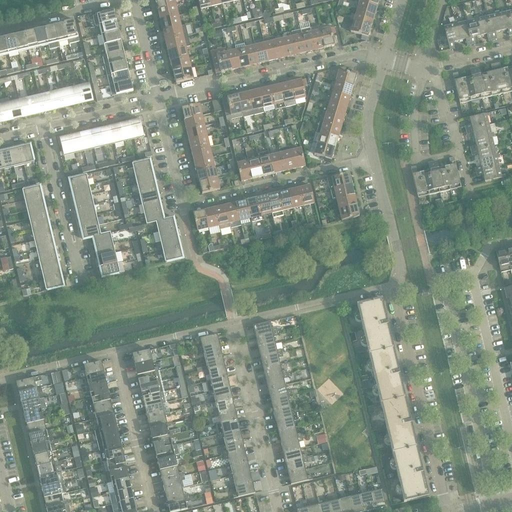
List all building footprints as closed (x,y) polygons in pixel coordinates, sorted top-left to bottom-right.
[(174,0),(155,0),(158,10),(175,6),(174,0)] [(209,0),(197,0),(200,10),(211,7),(209,0)] [(360,1),(357,11),(374,17),(377,6),(360,1)] [(175,6),(158,10),(161,20),(178,16),(175,6)] [(114,11),(93,16),(95,27),(99,26),(117,22),(114,11)] [(357,11),(354,22),(371,27),(374,17),(357,11)] [(511,35),(511,31),(508,13),(499,15),(499,12),(496,13),(501,32),(507,31),(509,36),(511,35)] [(494,13),(495,16),(487,18),(492,40),(496,39),(495,33),(501,32),(496,13),(494,13)] [(178,16),(161,20),(163,31),(181,27),(178,16)] [(492,40),(487,18),(478,20),(478,17),(475,18),(480,37),(486,35),(488,41),(492,40)] [(474,21),(466,23),(471,45),(475,44),(474,38),(480,37),(475,18),(473,18),(474,21)] [(74,21),(64,23),(68,41),(69,45),(79,42),(74,21)] [(117,22),(99,26),(101,36),(119,32),(117,22)] [(362,36),(360,40),(367,42),(371,27),(354,22),(350,33),(362,36)] [(457,22),(454,23),(459,42),(465,40),(467,46),(471,45),(466,23),(457,25),(457,22)] [(64,23),(54,26),(58,43),(68,41),(64,23)] [(452,23),(453,26),(444,28),(449,50),(454,49),(453,43),(459,42),(454,23),(452,23)] [(54,26),(44,28),(48,45),(49,50),(59,48),(58,43),(54,26)] [(181,27),(163,31),(166,41),(187,36),(185,26),(181,27)] [(319,26),(310,29),(311,33),(315,51),(324,49),(320,31),(319,26)] [(44,28),(34,30),(38,48),(48,45),(44,28)] [(331,35),(335,34),(334,28),(320,31),(324,49),(334,46),(331,35)] [(310,29),(300,31),(306,53),(315,51),(311,33),(310,29)] [(34,30),(24,33),(28,50),(38,48),(34,30)] [(221,31),(212,33),(214,40),(223,37),(221,31)] [(292,38),(296,55),(306,53),(300,31),(291,33),(292,38)] [(119,32),(101,36),(104,46),(121,41),(119,32)] [(24,33),(14,35),(18,53),(28,50),(24,33)] [(14,35),(4,37),(8,55),(18,53),(14,35)] [(187,36),(166,41),(168,52),(186,48),(190,47),(187,36)] [(4,37),(0,38),(0,56),(8,55),(4,37)] [(264,44),(264,45),(268,62),(278,60),(273,42),(272,38),(263,41),(264,44)] [(292,38),(283,40),(287,58),(296,55),(292,38)] [(283,40),(273,42),(278,60),(287,58),(283,40)] [(121,41),(104,46),(106,56),(124,51),(121,41)] [(264,45),(254,47),(259,64),(268,62),(264,45)] [(254,47),(245,49),(249,67),(259,64),(254,47)] [(186,48),(168,52),(171,63),(188,58),(186,48)] [(225,48),(210,52),(216,75),(231,71),(226,53),(225,48)] [(245,49),(236,51),(240,69),(249,67),(245,49)] [(106,56),(102,57),(105,66),(126,61),(124,51),(106,56)] [(236,51),(226,53),(231,71),(240,69),(236,51)] [(188,58),(171,63),(173,73),(191,69),(188,58)] [(126,61),(105,66),(107,76),(128,71),(126,61)] [(478,68),(474,69),(481,100),(492,97),(486,74),(480,75),(478,68)] [(191,69),(173,73),(176,84),(193,80),(191,69)] [(471,77),(465,79),(470,102),(481,100),(474,69),(470,70),(471,77)] [(511,88),(507,69),(497,71),(502,95),(511,92),(511,88)] [(128,71),(107,76),(109,86),(131,81),(128,71)] [(336,82),(353,87),(358,73),(351,71),(350,75),(339,71),(336,82)] [(497,71),(486,74),(492,97),(502,95),(497,71)] [(465,79),(454,81),(460,105),(470,102),(465,79)] [(305,103),(304,99),(305,98),(303,87),(307,86),(305,80),(290,84),(295,105),(305,103)] [(131,81),(109,86),(112,97),(133,92),(131,81)] [(336,82),(333,92),(350,98),(353,87),(336,82)] [(79,86),(83,104),(93,101),(89,84),(79,86)] [(290,84),(280,86),(285,108),(295,106),(295,105),(290,84)] [(79,86),(69,89),(73,106),(83,104),(79,86)] [(280,86),(269,88),(274,110),(274,111),(285,108),(280,86)] [(269,88),(259,91),(264,113),(274,110),(269,88)] [(69,89),(59,91),(63,108),(73,106),(69,89)] [(59,91),(49,93),(53,111),(63,108),(59,91)] [(264,113),(259,91),(248,93),(254,116),(264,113)] [(329,91),(326,102),(330,103),(347,108),(350,98),(333,92),(329,91)] [(49,93),(39,96),(43,113),(53,111),(49,93)] [(248,93),(238,96),(243,118),(254,116),(248,93)] [(39,96),(29,98),(33,115),(43,113),(39,96)] [(227,99),(221,100),(226,121),(243,118),(238,96),(227,99)] [(29,98),(19,100),(23,118),(33,115),(29,98)] [(19,100),(9,103),(13,120),(23,118),(19,100)] [(219,101),(212,102),(214,113),(221,112),(219,101)] [(9,103),(0,104),(0,109),(3,123),(13,120),(9,103)] [(330,103),(327,113),(344,118),(347,108),(330,103)] [(199,105),(182,109),(184,120),(202,116),(199,105)] [(327,113),(325,113),(323,112),(320,122),(341,129),(344,118),(327,113)] [(488,114),(469,119),(471,125),(465,127),(466,131),(489,126),(487,117),(489,117),(488,114)] [(202,116),(184,120),(187,131),(204,127),(202,116)] [(140,119),(129,122),(133,139),(144,137),(140,119)] [(129,122),(119,124),(123,142),(133,139),(129,122)] [(320,122),(317,133),(320,134),(338,139),(341,129),(320,122)] [(119,124),(109,126),(114,144),(123,142),(119,124)] [(109,126),(99,129),(104,146),(114,144),(109,126)] [(489,126),(466,131),(467,135),(473,134),(474,140),(493,136),(493,133),(491,134),(489,126)] [(204,127),(187,131),(189,141),(207,137),(204,127)] [(99,129),(90,131),(94,149),(104,146),(99,129)] [(90,131),(80,134),(84,151),(94,149),(90,131)] [(80,134),(70,136),(74,154),(84,151),(80,134)] [(320,134),(317,144),(335,149),(338,139),(320,134)] [(70,136),(59,138),(63,156),(74,154),(70,136)] [(492,138),(494,138),(493,136),(474,140),(476,146),(470,148),(471,152),(494,147),(492,138)] [(207,137),(189,141),(192,152),(209,148),(207,137)] [(325,158),(324,162),(330,164),(335,149),(317,144),(314,155),(325,158)] [(19,148),(24,165),(34,163),(30,145),(19,148)] [(294,170),(290,152),(289,147),(278,150),(279,155),(284,172),(294,170)] [(494,147),(471,152),(472,156),(478,155),(479,161),(498,157),(498,155),(496,155),(494,147)] [(19,148),(9,150),(14,168),(24,165),(19,148)] [(209,148),(192,152),(194,162),(212,158),(209,148)] [(290,152),(294,170),(305,167),(301,149),(290,152)] [(9,150),(0,152),(0,154),(4,170),(14,168),(9,150)] [(268,152),(257,155),(258,160),(263,177),(273,175),(269,157),(268,152)] [(279,155),(269,157),(273,175),(284,172),(279,155)] [(498,157),(479,161),(481,167),(475,169),(476,173),(499,168),(497,159),(499,159),(498,157)] [(212,158),(194,162),(197,173),(214,169),(212,158)] [(258,160),(248,162),(252,180),(263,177),(258,160)] [(150,161),(126,166),(127,170),(133,169),(135,175),(152,171),(150,161)] [(248,162),(237,165),(241,182),(252,180),(248,162)] [(437,162),(432,163),(439,193),(450,191),(445,167),(438,169),(437,162)] [(429,171),(423,173),(429,196),(439,193),(432,163),(428,164),(429,171)] [(455,165),(445,167),(450,191),(461,188),(455,165)] [(417,174),(416,171),(417,171),(416,167),(411,168),(412,175),(418,199),(429,196),(423,173),(417,174)] [(499,168),(476,173),(477,177),(483,176),(484,183),(504,178),(503,176),(501,176),(499,168)] [(214,169),(197,173),(199,183),(217,179),(214,169)] [(152,171),(135,175),(137,185),(154,181),(152,171)] [(349,174),(328,179),(330,190),(352,185),(349,174)] [(86,176),(69,180),(71,190),(89,186),(86,176)] [(217,179),(199,183),(202,195),(219,190),(217,179)] [(154,181),(137,185),(139,195),(157,191),(154,181)] [(352,185),(330,190),(333,201),(337,200),(354,196),(352,185)] [(89,186),(71,190),(74,200),(91,196),(89,186)] [(299,189),(303,207),(314,204),(310,186),(299,189)] [(40,187),(22,191),(25,201),(42,197),(40,187)] [(299,189),(289,192),(293,209),(303,207),(299,189)] [(157,191),(139,195),(142,205),(159,201),(157,191)] [(289,192),(278,194),(282,212),(293,209),(289,192)] [(278,194),(267,197),(272,214),(273,218),(283,215),(282,212),(278,194)] [(91,196),(74,200),(76,210),(94,206),(91,196)] [(354,196),(337,200),(339,210),(357,206),(354,196)] [(42,197),(25,201),(27,211),(45,207),(42,197)] [(267,197),(257,199),(261,217),(272,214),(267,197)] [(257,199),(246,202),(250,219),(251,223),(262,220),(261,217),(257,199)] [(159,201),(142,205),(144,215),(162,211),(159,201)] [(246,202),(236,204),(240,222),(250,219),(246,202)] [(98,214),(103,213),(101,204),(95,205),(98,214)] [(236,204),(225,207),(229,224),(230,228),(230,229),(241,226),(240,222),(236,204)] [(94,206),(76,210),(79,220),(96,216),(94,206)] [(357,206),(339,210),(342,221),(359,217),(357,206)] [(45,207),(27,211),(29,221),(47,217),(45,207)] [(229,224),(225,207),(215,209),(219,227),(220,230),(230,228),(229,224)] [(215,209),(204,212),(208,229),(219,227),(215,209)] [(162,211),(144,215),(147,225),(156,223),(164,221),(164,220),(162,211)] [(204,212),(193,214),(197,232),(208,229),(204,212)] [(96,216),(79,220),(81,230),(98,226),(96,216)] [(47,217),(29,221),(32,231),(49,227),(47,217)] [(164,221),(156,223),(158,233),(176,229),(173,218),(164,220),(164,221)] [(98,226),(81,230),(83,240),(93,238),(101,236),(101,235),(98,226)] [(49,227),(32,231),(34,241),(52,237),(49,227)] [(176,229),(158,233),(160,243),(178,239),(176,229)] [(101,236),(93,238),(95,248),(113,244),(110,233),(101,235),(101,236)] [(52,237),(34,241),(37,251),(54,247),(52,237)] [(178,239),(160,243),(163,253),(180,248),(178,239)] [(113,244),(95,248),(97,258),(115,254),(113,244)] [(54,247),(37,251),(39,261),(56,257),(54,247)] [(180,248),(163,253),(165,263),(183,259),(180,248)] [(505,250),(495,252),(500,273),(510,271),(505,250)] [(115,254),(97,258),(100,268),(117,263),(115,254)] [(56,257),(39,261),(41,271),(59,267),(56,257)] [(117,263),(100,268),(102,278),(120,274),(117,263)] [(59,267),(41,271),(44,281),(61,277),(59,267)] [(61,277),(44,281),(46,292),(64,287),(61,277)] [(356,305),(368,355),(393,349),(382,299),(356,305)] [(270,323),(253,327),(256,338),(277,332),(276,329),(272,330),(270,323)] [(277,332),(256,338),(258,348),(275,344),(274,338),(278,337),(277,332)] [(202,346),(197,347),(198,351),(220,346),(217,335),(200,339),(202,346)] [(275,344),(258,348),(261,359),(282,353),(281,350),(277,351),(275,344)] [(220,346),(198,351),(199,355),(204,354),(205,361),(222,357),(220,346)] [(368,355),(380,404),(405,398),(393,349),(368,355)] [(154,350),(132,355),(135,366),(152,362),(151,356),(155,355),(154,350)] [(282,353),(261,359),(263,369),(280,365),(279,359),(283,358),(282,353)] [(205,361),(207,367),(202,368),(203,372),(225,367),(222,357),(205,361)] [(152,362),(135,366),(137,377),(159,372),(158,368),(154,369),(152,362)] [(101,363),(80,368),(81,372),(85,371),(86,378),(104,374),(101,363)] [(280,365),(263,369),(266,380),(287,374),(286,371),(282,372),(280,365)] [(225,367),(203,372),(204,376),(209,375),(210,382),(227,378),(225,367)] [(159,372),(137,377),(140,387),(161,382),(159,372)] [(59,373),(53,374),(56,385),(62,383),(59,373)] [(88,384),(81,386),(82,390),(106,384),(104,374),(86,378),(88,384)] [(287,374),(266,380),(268,390),(285,386),(284,380),(288,379),(287,374)] [(41,377),(16,383),(19,394),(37,390),(36,389),(35,383),(42,382),(41,377)] [(212,388),(207,389),(208,393),(230,388),(227,378),(210,382),(212,388)] [(161,382),(140,387),(142,398),(164,393),(161,382)] [(106,384),(82,390),(83,394),(90,392),(91,399),(109,395),(106,384)] [(285,386),(268,390),(271,401),(292,395),(291,392),(287,393),(285,386)] [(185,387),(180,389),(182,399),(188,398),(185,387)] [(37,390),(19,394),(21,404),(43,399),(41,388),(36,389),(37,390)] [(230,388),(208,393),(209,397),(214,396),(215,403),(232,399),(230,388)] [(162,404),(166,403),(164,393),(142,398),(145,408),(162,404)] [(93,405),(89,406),(90,410),(111,405),(109,395),(91,399),(93,405)] [(289,401),(293,400),(292,395),(271,401),(273,411),(290,407),(289,401)] [(380,404),(392,454),(417,448),(405,398),(380,404)] [(43,399),(21,404),(24,415),(42,411),(46,410),(43,399)] [(217,409),(212,410),(213,414),(235,409),(232,399),(215,403),(217,409)] [(162,404),(145,408),(147,419),(165,415),(165,414),(164,410),(162,404)] [(64,416),(70,415),(67,405),(61,406),(64,416)] [(111,405),(90,410),(91,414),(95,413),(96,420),(114,416),(111,405)] [(290,407),(273,411),(276,422),(297,417),(296,413),(292,414),(290,407)] [(235,409),(213,414),(214,418),(219,417),(220,424),(237,420),(235,409)] [(42,411),(24,415),(26,425),(48,420),(47,416),(43,417),(42,411)] [(166,419),(170,418),(169,413),(165,414),(165,415),(147,419),(150,429),(167,425),(166,419)] [(114,416),(96,420),(98,426),(94,427),(95,431),(116,426),(114,416)] [(297,417),(276,422),(278,432),(295,428),(294,422),(298,421),(297,417)] [(47,432),(45,425),(49,424),(48,420),(26,425),(29,436),(47,432)] [(222,430),(217,431),(218,435),(240,430),(237,420),(220,424),(222,430)] [(81,425),(75,427),(77,435),(83,434),(81,425)] [(167,425),(150,429),(152,440),(174,435),(173,431),(169,432),(167,425)] [(116,426),(95,431),(97,442),(119,437),(116,426)] [(295,428),(278,432),(281,443),(302,438),(301,434),(297,435),(295,428)] [(240,430),(218,435),(219,439),(224,438),(225,445),(242,441),(240,430)] [(47,432),(29,436),(31,446),(53,441),(51,431),(47,432)] [(174,435),(152,440),(155,451),(172,446),(171,440),(175,439),(174,435)] [(324,435),(318,437),(320,445),(326,443),(324,435)] [(119,437),(97,442),(100,452),(121,447),(119,437)] [(302,438),(281,443),(283,453),(300,449),(299,443),(303,442),(302,438)] [(53,441),(31,446),(34,457),(52,453),(56,452),(54,445),(58,444),(57,440),(53,441)] [(227,451),(222,452),(223,456),(245,451),(242,441),(225,445),(227,451)] [(172,446),(155,451),(157,461),(179,456),(177,445),(172,446)] [(121,447),(100,452),(101,456),(105,455),(106,462),(124,458),(121,447)] [(417,448),(392,454),(403,503),(429,497),(417,448)] [(300,449),(283,453),(286,464),(307,459),(306,455),(302,456),(300,449)] [(245,451),(223,456),(224,460),(229,459),(230,466),(247,462),(245,451)] [(52,453),(34,457),(36,467),(58,462),(57,458),(53,459),(52,453)] [(179,456),(157,461),(160,472),(177,467),(176,461),(180,460),(179,456)] [(106,462),(108,468),(104,469),(105,473),(126,468),(124,458),(106,462)] [(307,459),(286,464),(288,474),(305,470),(304,464),(308,463),(307,459)] [(59,466),(62,466),(61,462),(58,462),(36,467),(39,478),(57,474),(61,473),(59,466)] [(203,462),(196,463),(199,473),(206,472),(203,462)] [(230,466),(232,472),(227,473),(228,477),(250,472),(247,462),(230,466)] [(177,467),(160,472),(162,482),(184,477),(183,473),(179,474),(177,467)] [(367,470),(368,475),(379,473),(377,467),(367,470)] [(126,468),(105,473),(106,478),(110,477),(111,483),(129,479),(126,468)] [(215,470),(208,472),(210,482),(220,479),(220,477),(217,478),(215,470)] [(305,470),(288,474),(291,485),(312,480),(311,476),(307,477),(305,470)] [(250,472),(228,477),(229,481),(234,480),(235,487),(252,483),(250,472)] [(57,474),(39,478),(41,488),(63,483),(62,479),(58,480),(57,474)] [(184,477),(162,482),(165,493),(182,488),(181,482),(185,481),(184,477)] [(113,489),(109,490),(110,495),(131,489),(129,479),(111,483),(113,489)] [(66,494),(64,487),(63,483),(41,488),(44,499),(62,495),(66,494)] [(235,487),(237,493),(232,495),(234,499),(255,494),(252,483),(235,487)] [(96,488),(90,490),(91,498),(98,496),(96,488)] [(182,488),(165,493),(167,503),(189,498),(188,494),(184,495),(182,488)] [(374,488),(370,489),(375,510),(386,507),(382,490),(375,492),(374,488)] [(131,489),(110,495),(109,495),(112,505),(134,500),(131,489)] [(366,489),(367,494),(360,495),(364,511),(366,511),(375,510),(370,489),(366,489)] [(206,494),(204,494),(207,506),(213,504),(211,493),(206,494)] [(353,493),(349,494),(353,511),(364,511),(360,495),(354,497),(353,493)] [(346,499),(339,500),(341,511),(353,511),(349,494),(345,495),(346,499)] [(62,495),(44,499),(46,510),(68,504),(67,500),(63,501),(62,495)] [(189,498),(167,503),(169,511),(178,511),(187,510),(186,503),(190,502),(189,498)] [(332,498),(328,499),(330,511),(341,511),(339,500),(333,502),(332,498)] [(325,504),(318,505),(319,511),(330,511),(328,499),(324,500),(325,504)] [(134,500),(112,505),(113,511),(129,511),(136,510),(134,500)] [(311,503),(307,504),(308,511),(319,511),(318,505),(312,507),(311,503)]
